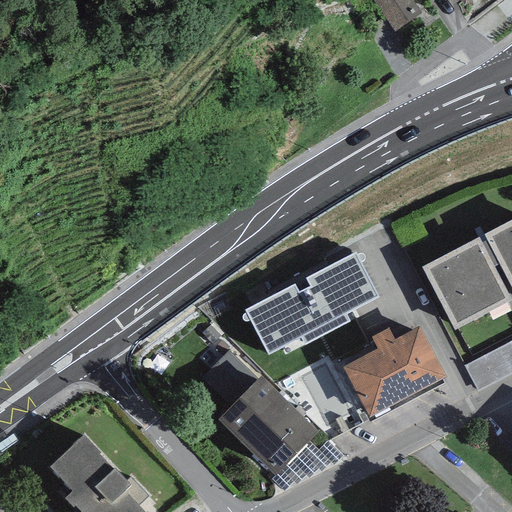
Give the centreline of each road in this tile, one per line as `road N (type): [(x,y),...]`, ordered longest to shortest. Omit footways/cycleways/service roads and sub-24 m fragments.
road 1 (primary): [(486,87),(302,185),(93,342)]
road 2 (residential): [(259,511),(511,388)]
road 3 (residential): [(93,342),(128,399),(231,511)]
road 4 (unknown): [(372,234),(478,405)]
